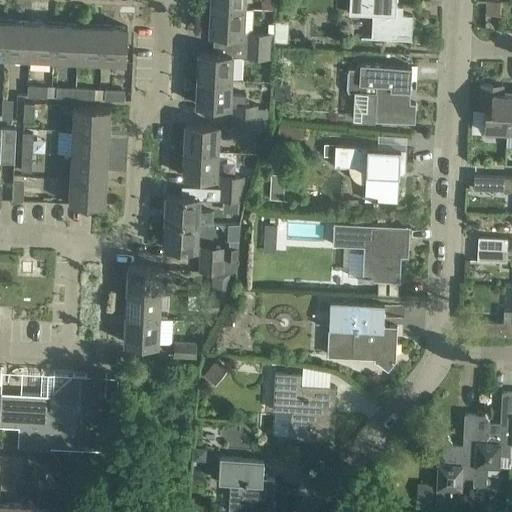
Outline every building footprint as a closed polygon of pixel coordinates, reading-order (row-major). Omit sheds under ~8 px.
[(211,0),(211,7),(244,8),(244,0),(211,0)] [(262,0),(263,0),(263,9),(275,9),(275,0),(262,0)] [(396,0),(349,0),(349,12),(372,14),(371,36),(412,39),(413,14),(403,14),(403,3),(397,3),(396,0)] [(502,0),(494,0),(486,0),(486,14),(502,14),(502,0)] [(248,34),(247,45),(271,45),(271,32),(253,32),(253,9),(244,9),(244,8),(211,7),(210,32),(248,34)] [(5,55),(29,56),(31,21),(7,20),(5,55)] [(29,56),(53,58),(55,22),(31,21),(29,56)] [(53,58),(77,59),(79,23),(55,22),(53,58)] [(77,59),(101,60),(103,25),(79,23),(77,59)] [(128,26),(103,25),(101,60),(126,61),(128,26)] [(270,57),(271,45),(247,45),(247,56),(270,57)] [(199,51),(198,78),(230,79),(231,53),(199,51)] [(397,133),(398,121),(415,121),(416,102),(407,101),(407,90),(410,90),(412,65),(360,62),(360,69),(348,69),(347,92),(354,92),(356,101),(361,107),(360,119),(382,120),(381,132),(397,133)] [(230,79),(198,78),(196,103),(229,105),(230,79)] [(275,82),(274,100),(289,100),(290,82),(275,82)] [(511,110),(511,92),(493,91),(493,83),(482,82),(481,109),(485,109),(483,133),(505,134),(507,111),(511,110)] [(28,84),(27,95),(47,96),(48,85),(28,84)] [(76,97),(76,87),(57,86),(56,96),(76,97)] [(96,87),(76,87),(76,97),(95,98),(96,87)] [(124,89),(105,88),(105,98),(124,99),(124,89)] [(14,99),(3,98),(2,119),(13,118),(14,99)] [(24,122),(34,123),(35,102),(25,102),(24,122)] [(234,102),(233,115),(257,116),(258,104),(234,102)] [(74,104),(73,129),(108,130),(109,106),(74,104)] [(257,129),(257,116),(233,115),(232,127),(257,129)] [(304,127),(279,122),(277,134),(302,138),(304,127)] [(186,123),(184,148),(217,150),(218,124),(186,123)] [(16,127),(2,127),(1,161),(15,161),(16,127)] [(73,129),(71,153),(107,155),(108,130),(73,129)] [(23,132),(22,151),(33,151),(34,132),(23,132)] [(335,144),(325,143),(324,155),(335,155),(334,164),(366,166),(364,198),(397,200),(399,172),(405,173),(406,146),(335,143),(335,144)] [(217,150),(184,148),(183,175),(216,176),(217,150)] [(32,171),(33,151),(22,151),(21,170),(32,171)] [(71,153),(70,177),(106,179),(107,155),(71,153)] [(219,187),(244,188),(244,175),(221,174),(221,176),(219,187)] [(511,175),(474,174),(474,187),(511,189),(511,175)] [(105,203),(106,179),(70,177),(69,202),(105,203)] [(24,180),(14,180),(13,199),(23,199),(24,180)] [(243,201),(244,188),(219,187),(203,186),(202,198),(243,201)] [(286,187),(273,186),(272,198),(285,199),(286,187)] [(166,194),(165,220),(197,222),(197,223),(213,223),(214,210),(198,210),(199,196),(166,194)] [(197,222),(165,220),(163,246),(196,248),(197,223),(197,222)] [(237,237),(238,222),(218,221),(217,236),(237,237)] [(410,225),(334,221),(333,244),(364,245),(363,275),(358,275),(358,278),(395,279),(397,255),(408,256),(410,225)] [(264,223),(263,235),(275,235),(276,224),(264,223)] [(478,236),(478,247),(507,249),(507,237),(478,236)] [(199,259),(236,260),(236,247),(200,245),(199,259)] [(507,249),(478,247),(477,259),(506,261),(507,249)] [(235,272),(236,260),(199,259),(199,270),(235,272)] [(128,264),(127,290),(160,292),(172,293),(173,281),(161,280),(161,266),(128,264)] [(127,290),(126,316),(159,318),(160,292),(127,290)] [(200,309),(200,310),(219,311),(219,310),(222,310),(230,295),(200,294),(200,295),(200,309)] [(385,304),(330,301),(329,329),(333,329),(332,355),(374,358),(374,360),(377,361),(388,369),(396,359),(397,325),(384,324),(385,304)] [(511,309),(504,309),(503,321),(474,319),(473,332),(511,334),(511,309)] [(230,311),(225,316),(225,325),(229,330),(236,330),(241,325),(241,316),(237,311),(230,311)] [(159,318),(126,316),(125,341),(158,343),(159,318)] [(197,355),(197,341),(174,340),(174,355),(197,355)] [(229,367),(217,357),(204,374),(216,383),(229,367)] [(303,373),(275,371),(273,410),(291,411),(289,436),(329,438),(330,411),(335,411),(336,385),(302,383),(303,373)] [(0,395),(0,444),(49,447),(51,447),(52,436),(82,437),(82,442),(115,444),(117,410),(119,410),(119,397),(105,396),(87,376),(87,375),(73,374),(73,375),(53,393),(20,392),(20,400),(1,399),(1,391),(0,391),(0,395)] [(483,413),(477,413),(474,477),(474,483),(486,484),(487,465),(499,466),(500,454),(511,454),(511,451),(511,390),(502,390),(500,421),(490,420),(489,418),(485,413),(483,413)] [(474,477),(477,413),(464,412),(463,443),(452,443),(452,440),(448,435),(445,435),(439,435),(436,483),(435,504),(435,505),(449,506),(450,487),(463,488),(463,476),(474,477)] [(205,458),(206,448),(195,447),(194,458),(205,458)] [(2,454),(2,464),(21,465),(22,455),(2,454)] [(264,458),(220,455),(218,479),(230,480),(229,508),(273,510),(275,476),(263,476),(264,458)] [(22,503),(21,511),(48,511),(48,509),(59,509),(61,470),(46,470),(46,483),(38,483),(38,504),(22,503)] [(415,503),(435,504),(436,483),(417,482),(415,503)] [(0,511),(21,511),(22,503),(0,502),(0,511)]
